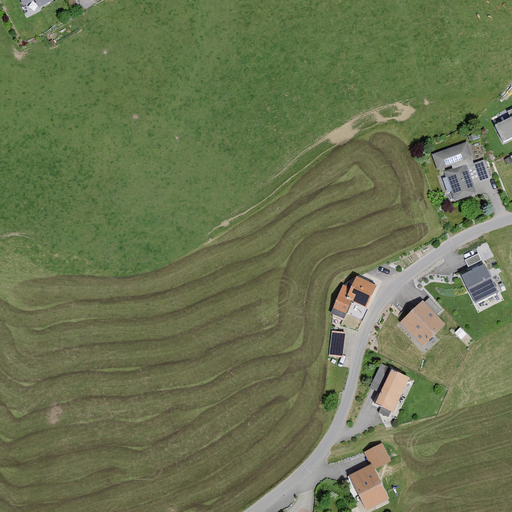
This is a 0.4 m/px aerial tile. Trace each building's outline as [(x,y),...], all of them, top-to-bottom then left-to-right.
[(53,2),(51,0),(18,0),(23,9),(35,2),(39,10),(53,2)] [(511,106),(492,116),(503,140),(511,135),(511,106)] [(473,165),(466,145),(431,157),(436,172),(450,167),(451,170),(442,173),(445,180),(442,181),(446,194),(450,193),(453,203),(475,195),(472,184),(465,167),(473,165)] [(484,160),(473,165),(465,167),(472,184),(490,178),(484,160)] [(497,293),(484,267),(461,278),(474,304),(497,293)] [(365,310),(375,287),(355,278),(350,290),(342,287),(329,316),(342,322),(350,303),(365,310)] [(444,325),(421,301),(398,323),(422,347),(444,325)] [(342,359),(344,334),(330,333),(328,358),(342,359)] [(392,413),(408,379),(380,366),(369,390),(379,395),(375,405),(392,413)] [(388,462),(380,445),(364,452),(372,470),(388,462)] [(369,467),(348,477),(364,511),(386,501),(369,467)]
